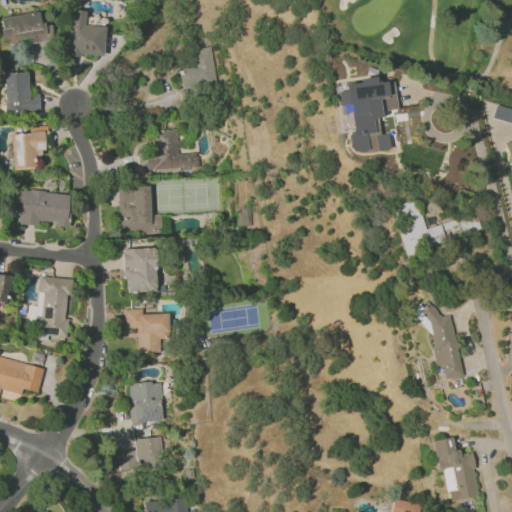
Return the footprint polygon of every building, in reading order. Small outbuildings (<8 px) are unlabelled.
[(104,26),(85,26),(85,10),(69,9),(67,55),(103,56),(104,26)] [(52,38),(50,25),(41,26),(38,11),(0,17),(0,28),(3,46),(52,38)] [(211,46),(192,48),(195,67),(179,69),(182,88),(216,84),(211,46)] [(38,94),(28,94),(27,71),(4,72),(5,111),(39,110),(38,94)] [(393,80),(375,82),(374,76),(358,78),(358,82),(343,84),(344,90),(336,91),(338,105),(349,104),(352,131),(348,132),(351,152),(388,148),(387,133),(380,134),(377,111),(396,109),(393,80)] [(511,109),(495,105),(491,118),(511,123),(511,109)] [(198,167),(197,152),(177,153),(176,129),(151,130),(153,154),(138,155),(139,170),(198,167)] [(148,186),(118,186),(118,230),(160,230),(160,215),(149,215),(148,186)] [(18,222),(54,224),(54,226),(67,227),(69,193),(15,190),(15,203),(20,203),(18,222)] [(424,229),(415,199),(392,206),(406,254),(445,242),(443,233),(458,229),(455,219),(424,229)] [(236,206),(237,225),(249,225),(249,206),(236,206)] [(156,291),(154,248),(121,248),(122,279),(126,279),(126,292),(156,291)] [(10,275),(0,273),(0,304),(7,305),(10,275)] [(69,279),(39,276),(38,291),(43,292),(41,316),(38,316),(36,335),(65,338),(67,318),(66,318),(69,279)] [(449,315),(436,317),(434,306),(421,308),(433,367),(441,366),(444,379),(461,375),(449,315)] [(168,313),(141,314),(141,308),(123,309),(123,328),(135,328),(136,352),(160,351),(159,338),(168,338),(168,313)] [(43,368),(0,356),(0,388),(20,394),(21,389),(36,393),(43,368)] [(163,420),(159,381),(127,384),(131,423),(163,420)] [(132,439),(134,450),(116,452),(118,470),(162,466),(159,436),(132,439)] [(431,440),(436,470),(443,469),(449,501),(477,496),(470,452),(455,455),(452,437),(431,440)] [(144,501),(144,511),(186,511),(185,497),(144,501)] [(389,511),(418,511),(420,504),(393,498),(389,511)]
